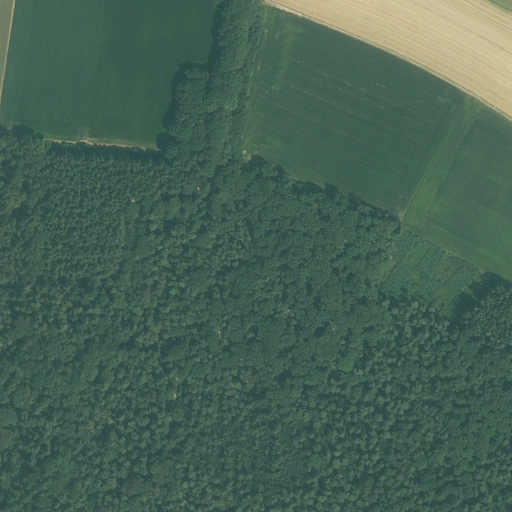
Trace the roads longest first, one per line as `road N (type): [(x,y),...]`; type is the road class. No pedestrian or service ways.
road 1 (track): [(240,181),(291,204),(340,271),(371,296),(306,431),(324,479),(305,511)]
road 2 (track): [(165,511),(208,188)]
road 3 (track): [(511,121),(396,55),(258,0)]
road 4 (track): [(208,188),(155,192),(127,206),(121,280),(0,287)]
road 5 (track): [(0,139),(210,153),(218,155),(208,188)]
road 6 (track): [(176,386),(103,428),(69,432),(59,479),(23,511)]
road 7 (track): [(407,511),(495,394),(511,391)]
road 8 (track): [(253,0),(218,155)]
